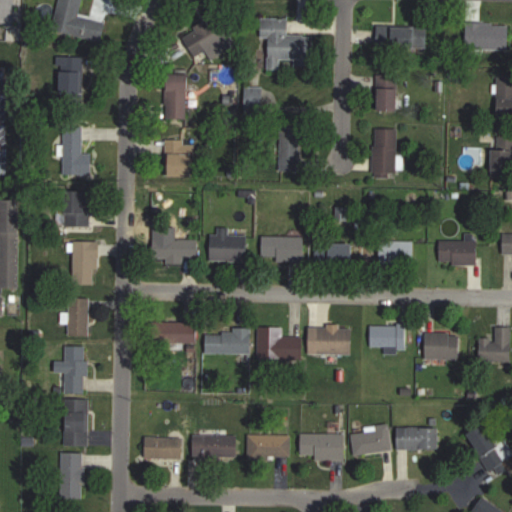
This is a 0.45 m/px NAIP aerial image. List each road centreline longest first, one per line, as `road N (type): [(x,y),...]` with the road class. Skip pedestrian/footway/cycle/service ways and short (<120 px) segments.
road 1 (residential): [(120,511),(126,116),(131,41),(154,0)]
road 2 (residential): [(511,296),(124,287)]
road 3 (residential): [(409,486),(315,497),(121,490)]
road 4 (residential): [(340,0),(340,171)]
